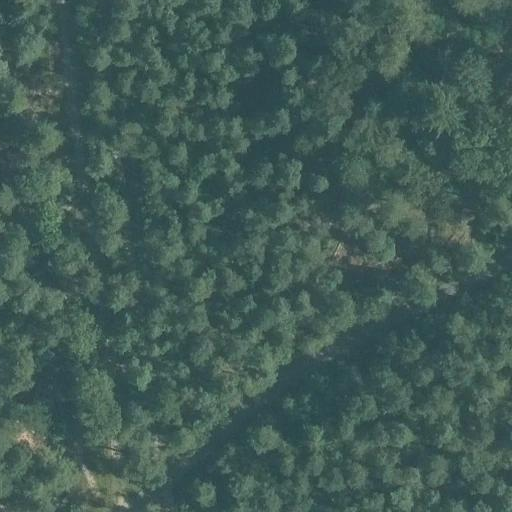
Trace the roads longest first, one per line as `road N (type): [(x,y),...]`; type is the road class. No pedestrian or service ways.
road 1 (track): [(61,0),(124,510)]
road 2 (unclassified): [(123,511),(271,387),(511,256)]
road 3 (track): [(0,165),(50,285),(91,511)]
